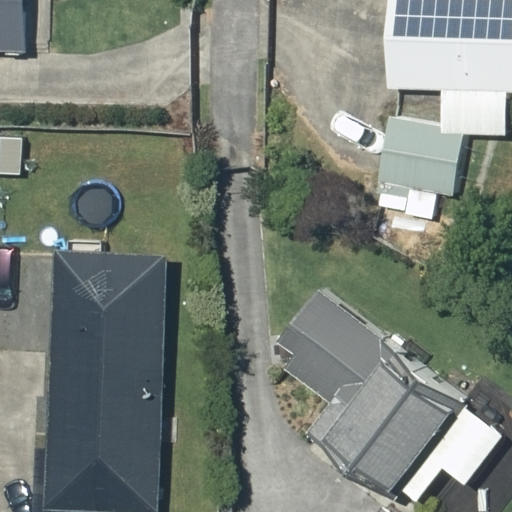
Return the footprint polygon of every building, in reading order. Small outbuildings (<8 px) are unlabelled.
[(0,0),(0,44),(30,45),(31,0),(0,0)] [(496,88),(496,110),(511,110),(511,0),(406,0),(404,85),(496,88)] [(390,180),(465,194),(477,127),(402,113),(390,180)] [(0,163),(27,165),(29,136),(0,134),(0,163)] [(85,507),(84,511),(161,511),(161,510),(173,511),(186,249),(74,243),(61,506),(85,507)] [(282,329),(335,366),(320,383),(342,400),(319,431),(408,497),(432,465),(437,468),(462,434),(458,431),(482,398),(322,277),(282,329)] [(407,511),(396,503),(388,511),(407,511)]
